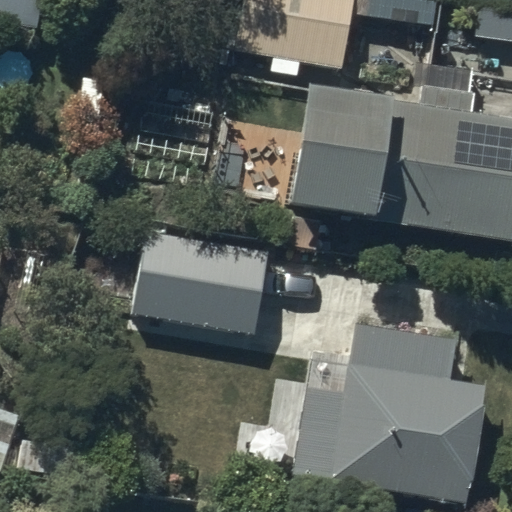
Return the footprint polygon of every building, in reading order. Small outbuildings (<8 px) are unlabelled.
[(33,0),(0,0),(0,27),(28,33),(33,0)] [(348,0),(240,0),(232,61),(337,77),(348,0)] [(301,83),(281,199),(508,239),(511,218),(511,118),(465,111),(468,93),(416,83),(413,102),(301,83)] [(263,256),(144,237),(131,316),(250,336),(263,256)] [(343,366),(304,360),(285,476),(461,505),(480,388),(446,382),(453,342),(350,325),(343,366)]
